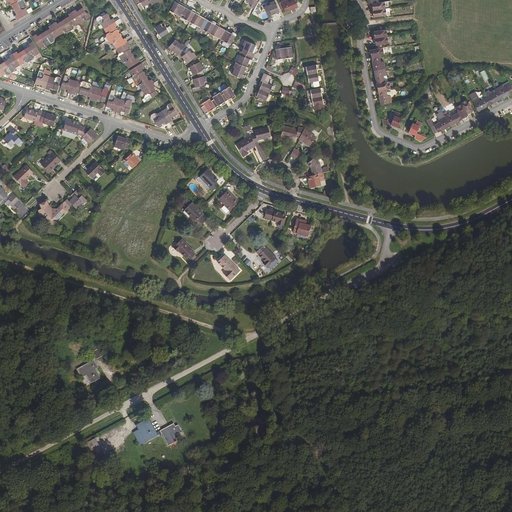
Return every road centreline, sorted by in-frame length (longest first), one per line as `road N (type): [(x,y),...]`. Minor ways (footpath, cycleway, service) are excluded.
road 1 (residential): [(356,0),(383,134),(419,148),(511,101)]
road 2 (track): [(256,336),(0,258)]
road 3 (track): [(0,473),(231,347)]
road 4 (unclassified): [(231,347),(380,266),(391,225)]
road 5 (unclassified): [(120,0),(200,129)]
road 6 (unclassified): [(261,189),(391,225)]
road 7 (residential): [(200,129),(246,97),(273,32)]
road 8 (unclassified): [(391,225),(455,226),(511,199)]
